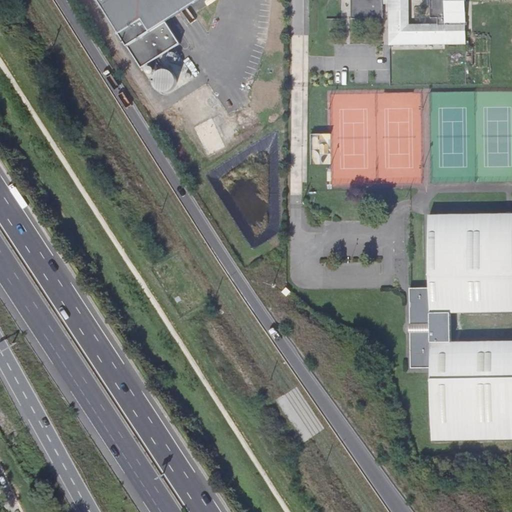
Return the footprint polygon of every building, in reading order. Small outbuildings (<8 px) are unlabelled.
[(99,0),(119,33),(140,20),(149,33),(199,0),(99,0)] [(353,0),(353,21),(385,20),(385,6),(385,0),(353,0)] [(410,27),(410,12),(391,12),(392,47),(469,46),(468,0),(432,0),(433,20),(440,20),(440,27),(433,27),(433,26),(426,26),(426,27),(410,27)] [(410,0),(391,0),(391,6),(391,12),(410,12),(410,0)] [(178,69),(158,69),(158,88),(177,89),(178,69)] [(427,217),(429,288),(410,288),(411,367),(431,367),(431,440),(490,439),(511,439),(511,342),(487,342),(452,343),(452,313),(480,313),(511,312),(511,215),(477,216),(427,217)]
